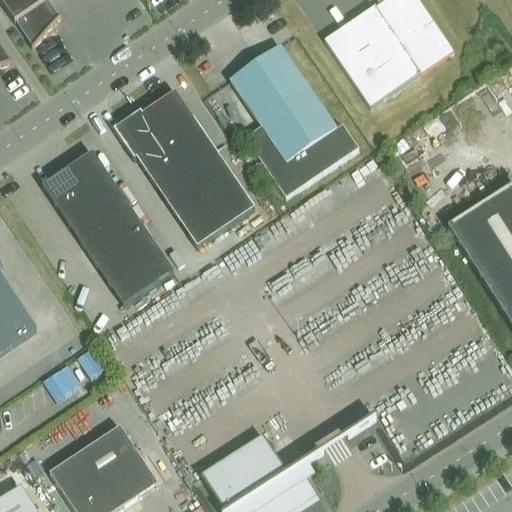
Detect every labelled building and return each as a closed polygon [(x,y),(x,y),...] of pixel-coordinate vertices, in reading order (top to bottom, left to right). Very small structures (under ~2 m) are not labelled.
[(0,0),(0,6),(15,29),(16,26),(32,51),(32,52),(33,53),(36,49),(46,36),(52,30),(61,21),(60,20),(59,21),(48,4),(54,0),(0,0)] [(324,46),(370,113),(454,56),(416,0),(391,0),(387,3),(384,0),(377,5),(379,8),(324,46)] [(0,70),(13,66),(12,65),(11,65),(0,48),(0,70)] [(230,85),(263,133),(248,143),(288,202),(361,153),(344,129),(337,134),(280,51),(230,85)] [(141,117),(114,135),(134,165),(137,163),(197,253),(255,214),(176,97),(143,119),(141,117)] [(123,312),(173,278),(92,159),(42,193),(123,312)] [(511,190),(448,232),(511,331),(511,190)] [(0,359),(38,334),(0,278),(0,272),(2,271),(0,268),(0,359)] [(298,511),(317,500),(318,502),(319,501),(305,479),(305,480),(300,472),(376,423),(375,421),(287,478),(265,444),(264,445),(264,446),(205,484),(205,483),(203,484),(221,511),(298,511)] [(124,511),(158,490),(120,432),(50,479),(71,511),(124,511)] [(33,511),(21,493),(0,505),(0,511),(33,511)]
